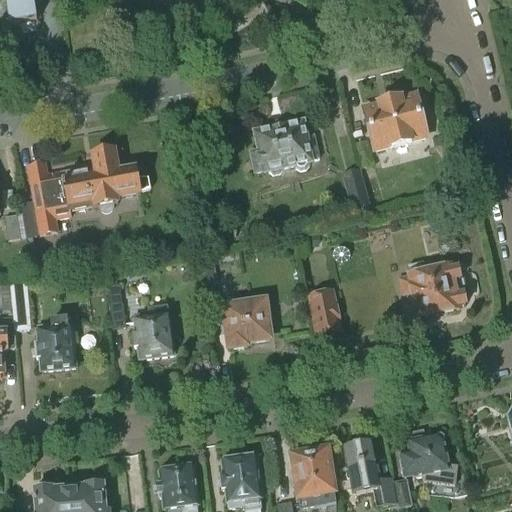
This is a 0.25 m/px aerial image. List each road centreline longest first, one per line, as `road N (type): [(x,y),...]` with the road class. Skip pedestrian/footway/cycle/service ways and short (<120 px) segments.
road 1 (residential): [(0,435),(374,387),(511,357)]
road 2 (residential): [(0,120),(468,39)]
road 3 (residential): [(511,232),(468,39)]
